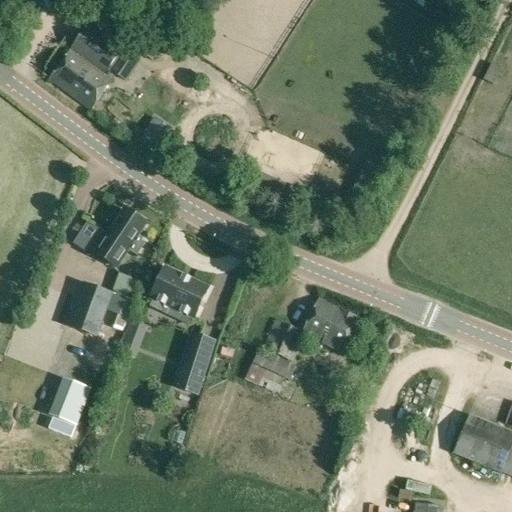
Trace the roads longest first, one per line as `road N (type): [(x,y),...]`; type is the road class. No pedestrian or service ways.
road 1 (tertiary): [(361,288),(258,246),(154,190),(0,76)]
road 2 (unclassified): [(361,288),(503,0)]
road 3 (tertiary): [(511,348),(361,288)]
